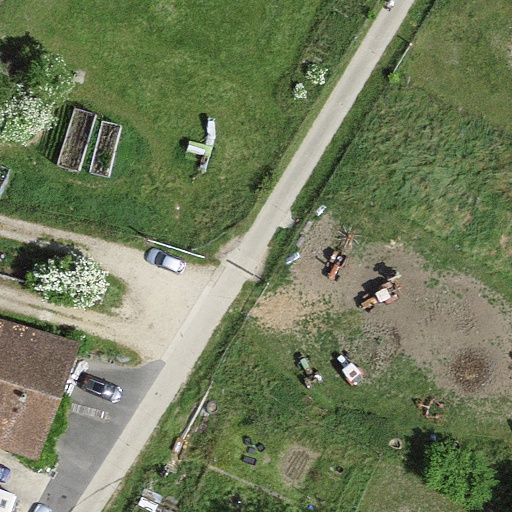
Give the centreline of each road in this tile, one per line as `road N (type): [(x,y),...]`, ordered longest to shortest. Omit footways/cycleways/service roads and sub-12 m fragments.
road 1 (residential): [(85,511),(257,241)]
road 2 (track): [(257,241),(402,0)]
